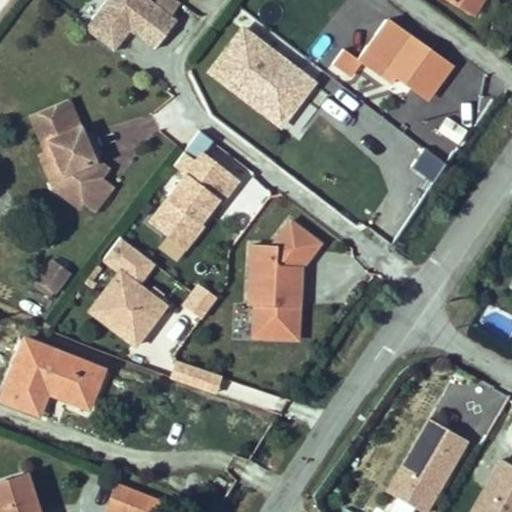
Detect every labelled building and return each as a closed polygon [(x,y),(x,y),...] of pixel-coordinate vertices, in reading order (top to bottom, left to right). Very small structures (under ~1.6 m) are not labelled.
[(155,51),(177,21),(149,0),(108,0),(85,30),(114,53),(130,32),(155,51)] [(447,0),(473,15),(481,0),(447,0)] [(372,8),(331,64),(349,76),(359,62),(391,84),(396,77),(427,99),(452,64),(372,8)] [(313,83),(243,29),(219,61),(247,83),(240,92),(262,109),(272,97),(291,111),(313,83)] [(507,43),(491,33),(483,46),(499,58),(507,43)] [(247,83),(219,61),(211,71),(240,92),(247,83)] [(281,124),(291,111),(272,97),(262,109),(281,124)] [(69,98),(29,115),(44,151),(38,154),(53,189),(80,209),(84,203),(96,212),(114,189),(103,179),(110,169),(94,157),(69,98)] [(444,116),(435,132),(458,144),(467,128),(444,116)] [(408,169),(434,181),(445,160),(419,147),(408,169)] [(195,161),(183,152),(173,166),(185,175),(149,223),(168,237),(174,229),(190,241),(203,225),(200,222),(217,199),(221,201),(238,179),(202,152),(195,161)] [(250,243),(247,305),(253,306),(251,339),(298,341),(302,268),(322,241),(291,218),(271,244),(250,243)] [(184,249),(190,241),(174,229),(168,237),(184,249)] [(135,287),(153,263),(119,237),(101,261),(119,274),(88,314),(134,349),(164,308),(135,287)] [(70,274),(50,259),(36,278),(38,280),(54,291),(56,293),(70,274)] [(54,291),(38,280),(33,285),(49,298),(54,291)] [(183,308),(199,320),(214,299),(197,287),(183,308)] [(487,327),(510,335),(511,329),(511,320),(491,313),(487,327)] [(102,370),(24,339),(0,399),(37,414),(45,394),(86,411),(102,370)] [(177,362),(171,379),(213,393),(219,377),(177,362)] [(256,407),(262,395),(228,378),(221,390),(256,407)] [(429,418),(387,492),(421,511),(425,511),(467,440),(429,418)] [(511,511),(511,465),(502,460),(472,511),(511,511)] [(36,511),(24,475),(0,483),(0,511),(36,511)] [(153,511),(158,501),(116,485),(106,510),(111,511),(153,511)]
